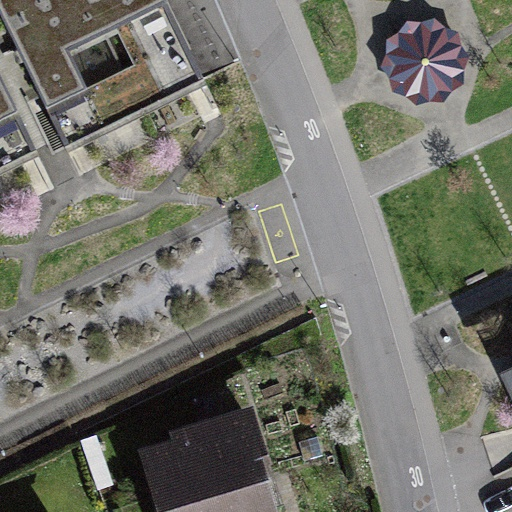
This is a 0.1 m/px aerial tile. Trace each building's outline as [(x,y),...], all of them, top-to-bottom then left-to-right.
[(0,0),(0,20),(14,47),(49,113),(74,100),(123,74),(148,61),(115,0),(0,0)] [(433,38),(406,31),(400,58),(385,76),(408,87),(424,110),(439,89),(467,81),(455,58),(457,34),(433,38)] [(0,141),(20,131),(0,93),(0,141)] [(511,391),(511,366),(502,371),(511,391)] [(281,511),(254,416),(144,448),(162,511),(281,511)]
